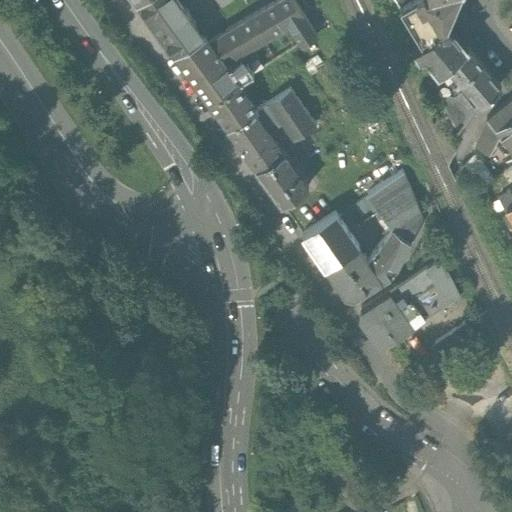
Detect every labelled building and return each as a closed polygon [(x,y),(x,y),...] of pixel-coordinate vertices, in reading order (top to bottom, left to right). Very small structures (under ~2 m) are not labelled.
[(146,0),(137,7),(175,60),(190,51),(189,50),(204,40),(179,6),(175,0),(146,0)] [(214,0),(222,12),(238,0),(214,0)] [(303,17),(291,0),(284,0),(221,39),(230,51),(229,52),(235,61),(288,27),(302,48),(317,38),(303,17)] [(418,0),(400,6),(421,43),(447,24),(456,0),(418,0)] [(446,65),(467,48),(447,24),(421,43),(413,49),(419,60),(425,55),(438,71),(446,65)] [(204,40),(189,50),(190,51),(175,60),(210,109),(239,89),(254,79),(248,70),(232,80),(218,60),(229,52),(230,51),(221,39),(209,47),(204,40)] [(480,104),(500,87),(467,48),(446,65),(480,104)] [(210,109),(228,134),(255,116),(257,115),(239,89),(210,109)] [(462,89),(441,101),(456,127),(478,114),(462,89)] [(315,129),(290,94),(270,107),(277,118),(293,143),(315,129)] [(511,99),(511,100),(487,120),(488,121),(476,145),(489,152),(499,134),(504,139),(499,143),(503,147),(507,144),(511,148),(511,99)] [(277,118),(270,107),(257,115),(255,116),(262,127),(277,118)] [(257,176),(285,159),(276,146),(269,137),(262,127),(255,116),(228,134),(257,176)] [(269,137),(276,146),(279,143),(273,135),(269,137)] [(471,177),(483,189),(494,180),(474,155),(463,166),(469,178),(471,177)] [(257,176),(281,210),(309,192),(301,181),(297,176),(285,159),(257,176)] [(410,241),(422,216),(403,172),(369,196),(392,226),(394,229),(393,229),(410,241)] [(506,210),(511,205),(511,190),(503,197),(499,192),(494,196),(496,201),(498,200),(504,210),(505,209),(506,210)] [(353,301),(392,275),(410,241),(393,229),(394,229),(392,226),(387,230),(390,233),(368,263),(365,260),(368,256),(365,253),(362,255),(335,216),(302,240),(345,299),(353,301)] [(434,277),(440,279),(449,273),(440,256),(401,285),(403,287),(408,294),(419,286),(420,287),(434,277)] [(449,273),(440,279),(405,304),(402,301),(405,299),(403,296),(404,295),(402,293),(401,294),(397,288),(362,313),(360,321),(380,348),(459,293),(449,273)] [(329,506),(343,489),(324,472),(312,487),(329,506)]
